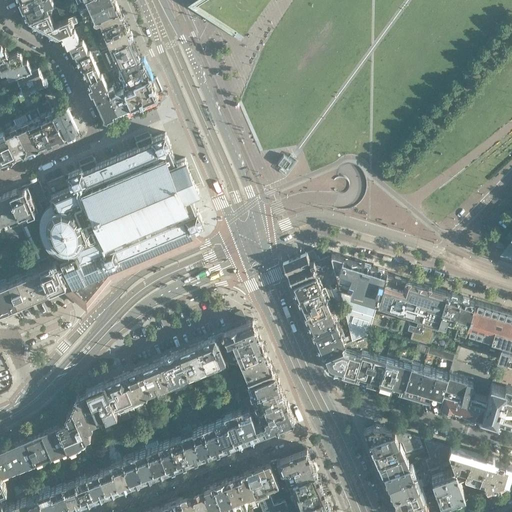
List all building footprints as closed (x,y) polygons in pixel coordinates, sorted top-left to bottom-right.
[(19,0),(24,8),(41,0),(19,0)] [(49,9),(46,4),(52,1),(51,0),(41,0),(24,8),(28,18),(49,9)] [(83,10),(105,0),(85,0),(79,3),(83,10)] [(92,19),(94,19),(120,7),(116,0),(105,0),(83,10),(84,13),(85,12),(85,13),(87,13),(90,13),(92,19)] [(271,0),(195,0),(188,4),(214,23),(240,41),(242,38),(243,39),(243,38),(271,0)] [(103,25),(124,16),(120,7),(94,19),(95,22),(96,23),(97,23),(98,23),(100,22),(101,26),(103,25)] [(57,22),(51,8),(49,9),(28,18),(28,19),(40,25),(40,26),(45,29),(57,35),(60,34),(74,27),(80,25),(75,13),(57,22)] [(128,26),(124,16),(103,25),(107,35),(128,26)] [(111,47),(133,37),(128,26),(107,35),(101,38),(97,28),(92,30),(101,51),(111,47)] [(80,40),(74,27),(60,34),(63,42),(65,41),(66,45),(69,44),(80,40)] [(137,47),(133,37),(111,47),(116,56),(137,47)] [(90,49),(88,44),(85,45),(83,38),(80,40),(69,44),(72,53),(74,52),(76,55),(90,49)] [(0,57),(9,54),(5,47),(4,48),(2,43),(0,44),(0,57)] [(97,46),(90,49),(76,55),(80,63),(82,67),(95,61),(99,60),(96,54),(100,53),(97,46)] [(114,67),(120,65),(136,58),(141,56),(137,47),(116,56),(113,57),(115,61),(113,64),(114,67)] [(0,67),(24,60),(20,52),(17,51),(9,54),(0,57),(0,67)] [(149,75),(143,61),(141,56),(136,58),(120,65),(129,84),(149,75)] [(32,68),(27,58),(24,60),(0,67),(0,72),(6,70),(9,76),(12,75),(32,68)] [(101,73),(95,61),(82,67),(86,75),(88,79),(101,73)] [(20,82),(42,73),(38,65),(32,68),(12,75),(13,77),(14,77),(16,78),(18,78),(20,82)] [(19,94),(46,83),(42,73),(20,82),(21,87),(20,87),(20,90),(18,91),(19,94)] [(105,88),(104,85),(106,83),(105,82),(110,80),(109,76),(104,78),(102,73),(101,73),(88,79),(97,98),(104,95),(102,90),(105,88)] [(156,96),(157,93),(157,92),(162,90),(156,77),(151,79),(149,75),(129,84),(115,90),(113,85),(108,87),(119,112),(156,96)] [(119,112),(108,87),(105,88),(102,90),(104,95),(97,98),(104,114),(105,117),(119,112)] [(79,129),(67,104),(65,100),(50,107),(52,109),(64,135),(70,133),(79,129)] [(64,135),(52,109),(40,114),(53,140),(64,135)] [(53,140),(40,114),(38,110),(32,112),(34,116),(28,119),(41,145),(53,140)] [(41,145),(28,119),(27,118),(15,123),(29,150),(41,145)] [(29,150),(15,123),(3,128),(16,155),(29,150)] [(16,155),(3,128),(0,129),(0,150),(4,160),(16,155)] [(206,229),(200,215),(199,215),(192,197),(200,193),(186,162),(178,165),(171,147),(172,146),(165,132),(152,137),(151,133),(136,139),(138,144),(96,161),(94,157),(80,163),(81,167),(67,173),(72,186),(50,195),(46,197),(39,200),(44,212),(40,220),(41,235),(46,246),(55,257),(64,259),(66,264),(62,266),(66,276),(67,275),(68,275),(69,275),(70,275),(71,276),(72,276),(72,277),(73,278),(73,279),(73,280),(73,281),(73,282),(72,282),(72,283),(71,283),(71,284),(70,284),(69,284),(70,286),(67,287),(58,291),(73,305),(83,313),(99,294),(114,276),(203,238),(192,235),(205,229),(206,229)] [(286,175),(298,159),(290,153),(287,157),(283,154),(278,162),(282,165),(279,169),(284,173),(286,175)] [(55,185),(66,180),(64,174),(46,182),(50,191),(57,189),(55,185)] [(44,211),(39,200),(46,197),(39,179),(37,179),(30,182),(30,183),(29,183),(28,183),(27,183),(8,191),(0,194),(0,222),(6,219),(9,226),(18,222),(19,226),(28,222),(29,225),(38,221),(36,215),(44,211)] [(511,241),(508,244),(510,246),(507,249),(505,249),(502,251),(511,253),(511,241)] [(323,271),(334,266),(332,257),(329,258),(328,256),(324,258),(325,259),(324,260),(323,259),(319,261),(313,248),(306,251),(283,261),(286,268),(285,268),(289,277),(292,284),(293,284),(323,271)] [(360,335),(370,331),(371,326),(370,326),(379,299),(387,273),(388,270),(331,252),(331,253),(332,257),(334,266),(337,279),(351,338),(351,340),(360,335)] [(67,275),(66,276),(62,266),(61,266),(58,259),(50,263),(50,265),(41,269),(51,292),(69,284),(70,284),(71,284),(71,283),(72,283),(72,282),(73,282),(73,281),(73,280),(73,279),(73,278),(72,277),(72,276),(71,276),(70,275),(69,275),(68,275),(67,275)] [(320,281),(327,278),(329,283),(337,279),(334,266),(323,271),(293,284),(298,295),(322,285),(320,281)] [(51,292),(41,269),(25,276),(34,299),(51,292)] [(437,321),(447,291),(432,286),(407,278),(406,279),(387,273),(379,299),(398,306),(424,315),(424,317),(437,321)] [(34,299),(25,276),(8,283),(18,306),(34,299)] [(18,306),(8,283),(0,286),(0,313),(3,312),(6,311),(11,309),(18,306)] [(326,297),(322,285),(298,295),(297,296),(298,296),(302,307),(326,297)] [(442,333),(447,318),(453,320),(461,295),(447,290),(447,291),(437,321),(434,331),(435,331),(430,344),(443,348),(446,339),(440,337),(441,333),(442,333)] [(462,339),(475,299),(461,295),(453,320),(460,322),(455,336),(462,339)] [(331,309),(326,297),(302,307),(307,318),(307,319),(307,318),(331,309)] [(511,310),(475,299),(462,339),(461,344),(477,348),(482,333),(511,341),(511,310)] [(245,316),(242,309),(235,312),(238,320),(245,316)] [(335,319),(331,309),(307,318),(312,329),(335,319)] [(267,350),(262,339),(257,329),(258,329),(255,323),(253,318),(227,328),(227,329),(216,334),(225,358),(226,359),(237,362),(241,361),(266,350),(267,350)] [(340,330),(335,319),(312,329),(316,340),(340,330)] [(345,343),(340,330),(316,340),(321,353),(342,344),(345,343)] [(225,358),(216,334),(197,342),(209,371),(217,368),(216,365),(222,363),(221,360),(225,358)] [(428,351),(430,344),(418,340),(416,347),(428,351)] [(209,371),(197,342),(178,349),(188,373),(193,371),(194,374),(200,372),(201,375),(209,371)] [(341,371),(348,350),(344,349),(342,344),(321,353),(326,364),(329,367),(328,371),(329,373),(337,376),(339,370),(341,371)] [(441,355),(443,348),(430,344),(428,351),(441,355)] [(354,374),(360,355),(361,350),(356,348),(355,352),(348,350),(341,371),(342,371),(340,379),(349,381),(351,374),(354,374)] [(454,351),(443,348),(441,355),(452,358),(454,351)] [(188,373),(178,349),(160,357),(172,387),(180,383),(179,381),(185,378),(183,375),(188,373)] [(366,378),(374,351),(369,349),(369,352),(361,350),(360,355),(354,374),(366,378)] [(245,371),(271,360),(266,350),(241,361),(245,371)] [(378,382),(386,357),(379,355),(379,352),(374,351),(366,378),(378,382)] [(172,387),(160,357),(141,365),(151,389),(156,387),(157,390),(163,387),(164,390),(172,387)] [(390,386),(399,358),(394,357),(393,359),(386,357),(378,382),(390,386)] [(403,389),(410,365),(403,362),(404,360),(399,358),(390,386),(403,389)] [(247,383),(275,372),(271,360),(245,371),(247,377),(240,379),(242,385),(247,383)] [(415,393),(424,364),(412,360),(410,365),(403,389),(415,393)] [(427,397),(436,367),(424,364),(415,393),(427,397)] [(151,389),(141,365),(123,373),(135,402),(143,399),(142,396),(147,394),(146,391),(151,389)] [(440,401),(449,371),(436,367),(427,397),(440,401)] [(488,393),(471,387),(473,378),(449,370),(449,371),(440,401),(482,414),(488,393)] [(252,395),(280,383),(275,372),(247,383),(251,390),(250,391),(252,395)] [(135,402),(123,373),(104,381),(114,405),(120,419),(129,416),(125,407),(135,402)] [(240,379),(238,373),(232,376),(234,382),(240,379)] [(114,405),(104,381),(86,388),(86,390),(98,418),(101,427),(120,419),(114,405)] [(285,395),(280,383),(252,395),(256,402),(254,403),(256,406),(258,406),(285,395)] [(511,386),(506,385),(506,387),(491,383),(488,393),(482,414),(496,418),(497,416),(511,420),(511,386)] [(98,418),(86,390),(79,393),(77,394),(76,396),(77,398),(77,399),(76,399),(75,402),(74,403),(72,406),(85,438),(87,437),(91,435),(87,426),(91,425),(90,421),(98,418)] [(290,406),(285,395),(258,406),(256,406),(255,406),(254,406),(257,414),(258,413),(260,418),(290,406)] [(85,438),(72,406),(72,407),(72,408),(70,411),(70,412),(70,411),(68,412),(66,415),(67,415),(67,416),(68,416),(69,419),(58,424),(68,449),(82,443),(85,450),(91,447),(87,437),(85,438)] [(258,433),(253,421),(247,406),(240,409),(240,408),(236,409),(247,437),(258,433)] [(258,433),(293,420),(295,417),(290,406),(260,418),(253,421),(258,433)] [(247,437),(236,409),(231,411),(232,412),(225,415),(226,417),(235,442),(247,437)] [(235,442),(226,417),(215,422),(224,446),(235,442)] [(224,446),(215,422),(203,426),(213,450),(224,446)] [(368,438),(394,430),(394,428),(374,422),(364,426),(368,438)] [(68,449),(58,424),(43,431),(52,455),(60,452),(61,454),(69,451),(68,449)] [(213,450),(203,426),(192,430),(202,455),(213,450)] [(422,445),(419,436),(394,428),(394,430),(368,438),(378,461),(402,452),(422,445)] [(52,455),(43,431),(43,430),(26,437),(35,461),(44,458),(45,461),(53,457),(52,455)] [(202,455),(192,430),(181,435),(191,459),(202,455)] [(191,459),(181,435),(170,439),(179,464),(191,459)] [(35,461),(26,437),(9,445),(18,468),(27,464),(28,467),(36,464),(35,461)] [(454,464),(448,449),(450,445),(423,437),(428,453),(423,454),(430,473),(449,466),(454,464)] [(179,464),(170,439),(158,443),(168,468),(179,464)] [(168,468),(158,443),(146,448),(156,473),(168,468)] [(18,468),(9,445),(0,448),(0,470),(1,474),(10,471),(11,474),(19,470),(18,468)] [(478,479),(486,457),(450,445),(448,449),(454,464),(458,476),(465,473),(465,474),(478,479)] [(284,470),(312,459),(307,446),(270,461),(275,474),(284,470)] [(156,473),(146,448),(134,453),(143,477),(156,473)] [(409,462),(407,457),(404,458),(402,452),(378,461),(383,472),(409,462)] [(143,477),(134,453),(122,458),(131,482),(143,477)] [(505,481),(510,464),(486,457),(478,479),(480,485),(485,483),(487,488),(505,481)] [(131,482),(122,458),(110,462),(111,465),(120,487),(131,482)] [(290,481),(317,470),(312,459),(284,470),(289,481),(290,481)] [(280,485),(275,474),(270,461),(247,469),(258,500),(261,506),(272,502),(268,490),(280,485)] [(415,474),(410,462),(409,462),(383,472),(388,484),(415,474)] [(465,495),(458,476),(454,464),(449,466),(450,468),(443,470),(443,471),(454,500),(465,495)] [(120,487),(111,465),(99,470),(107,491),(120,487)] [(258,500),(247,469),(236,474),(245,498),(251,496),(253,502),(258,500)] [(107,491),(99,470),(87,475),(95,496),(107,491)] [(322,483),(317,470),(290,481),(292,485),(296,484),(299,492),(322,483)] [(454,500),(443,471),(431,475),(433,480),(435,487),(442,504),(454,500)] [(420,485),(424,483),(420,472),(415,474),(388,484),(392,495),(393,495),(420,485)] [(245,498),(236,474),(225,478),(234,503),(240,500),(242,506),(247,504),(245,498)] [(95,496),(87,475),(74,479),(83,501),(95,496)] [(234,503),(225,478),(213,482),(222,507),(228,505),(230,510),(236,508),(234,503)] [(83,501),(74,479),(62,484),(71,506),(83,501)] [(224,511),(222,507),(213,482),(202,487),(211,511),(217,509),(218,511),(224,511)] [(327,493),(322,483),(299,492),(295,493),(297,498),(300,497),(302,503),(327,494),(327,493)] [(71,506),(62,484),(50,488),(58,510),(71,506)] [(424,497),(420,485),(393,495),(397,507),(398,506),(424,497)] [(211,511),(202,487),(191,491),(199,511),(211,511)] [(54,511),(58,510),(50,488),(39,493),(46,511),(54,511)] [(199,511),(191,491),(180,495),(186,511),(199,511)] [(331,504),(336,502),(331,492),(327,493),(327,494),(302,503),(300,504),(302,509),(304,508),(305,511),(314,511),(332,505),(332,504),(331,504)] [(440,504),(436,492),(424,497),(429,509),(440,504)] [(46,511),(39,493),(27,497),(32,511),(46,511)] [(186,511),(180,495),(168,500),(172,511),(186,511)] [(32,511),(27,497),(15,502),(18,511),(32,511)] [(419,511),(429,509),(424,497),(398,506),(399,511),(419,511)] [(172,511),(168,500),(156,504),(159,511),(172,511)] [(262,511),(279,511),(289,508),(286,501),(274,505),(274,507),(262,511)] [(18,511),(15,502),(5,506),(5,508),(6,511),(18,511)]
